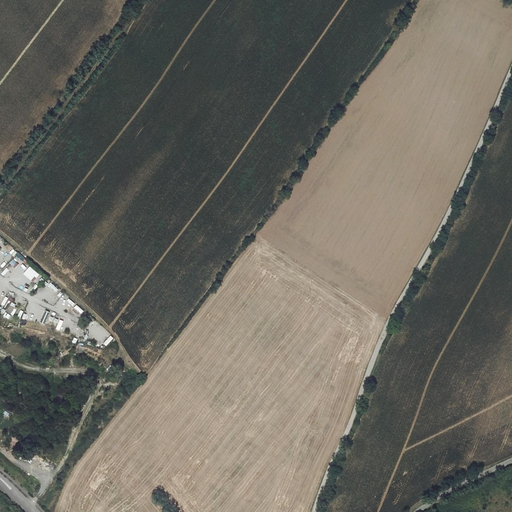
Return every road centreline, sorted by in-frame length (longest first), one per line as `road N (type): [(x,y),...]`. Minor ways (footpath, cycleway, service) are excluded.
road 1 (track): [(511,72),(389,321),(314,511)]
road 2 (track): [(0,193),(145,0)]
